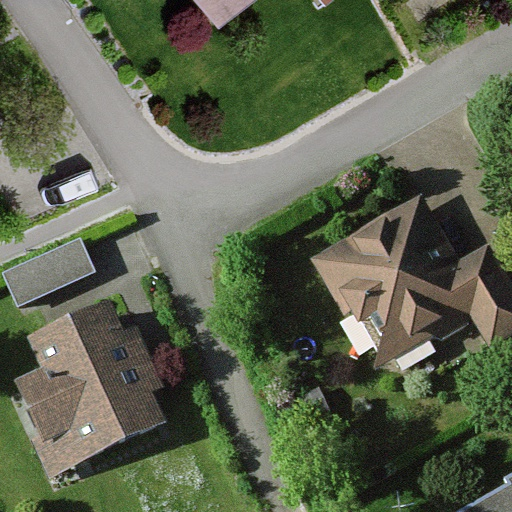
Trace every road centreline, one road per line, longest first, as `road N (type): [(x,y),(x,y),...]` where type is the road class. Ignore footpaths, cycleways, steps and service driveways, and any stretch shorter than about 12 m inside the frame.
road 1 (residential): [(153,176),(262,178),(511,35)]
road 2 (residential): [(273,511),(153,176)]
road 3 (residential): [(31,0),(153,176)]
